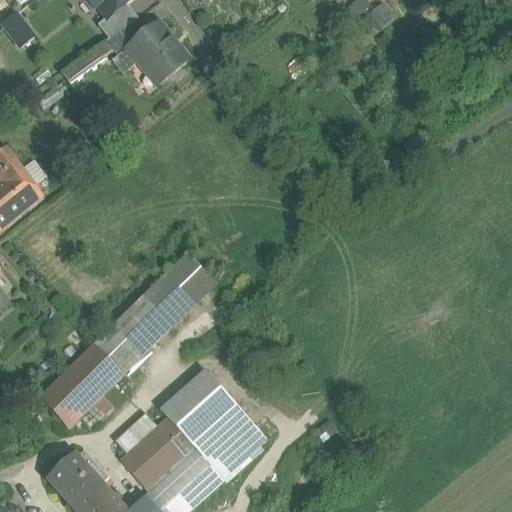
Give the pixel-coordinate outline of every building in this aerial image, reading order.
[(84,0),(95,12),(98,10),(108,22),(136,0),(135,0),(84,0)] [(131,27),(106,45),(108,47),(114,54),(118,60),(119,61),(129,53),(128,52),(141,41),(131,27)] [(141,41),(128,52),(129,53),(119,61),(118,60),(113,64),(124,77),(138,64),(158,89),(189,64),(159,27),(141,41)] [(108,47),(64,78),(70,86),(114,54),(108,47)] [(62,84),(37,103),(43,112),(69,93),(62,84)] [(128,129),(113,140),(120,148),(134,137),(128,129)] [(0,234),(43,199),(7,151),(0,156),(0,234)] [(186,258),(94,347),(121,376),(213,285),(186,258)] [(0,313),(9,306),(0,294),(0,313)] [(121,376),(94,347),(40,400),(69,431),(123,378),(121,376)] [(237,409),(205,373),(160,413),(168,422),(159,430),(183,457),(192,449),(237,409)] [(237,409),(192,449),(222,482),(223,481),(267,443),(237,409)] [(146,415),(131,429),(144,444),(159,430),(146,415)] [(131,429),(115,443),(128,458),(144,444),(131,429)] [(183,457),(159,430),(144,444),(128,458),(121,464),(145,491),(183,457)] [(183,457),(145,491),(149,495),(143,500),(145,501),(155,511),(191,511),(225,483),(223,481),(222,482),(192,449),(183,457)] [(76,455),(47,481),(70,507),(99,481),(102,485),(108,479),(84,452),(78,458),(76,455)] [(310,455),(302,456),(295,460),(289,466),(286,473),(284,480),(284,488),(287,496),(292,502),(298,507),(305,510),(313,510),(321,509),(328,505),(334,499),(338,492),(339,485),(339,477),(336,469),(332,463),(325,458),(318,455),(310,455)] [(126,511),(102,485),(99,481),(70,507),(74,511),(155,511),(145,501),(132,511),(126,511)]
